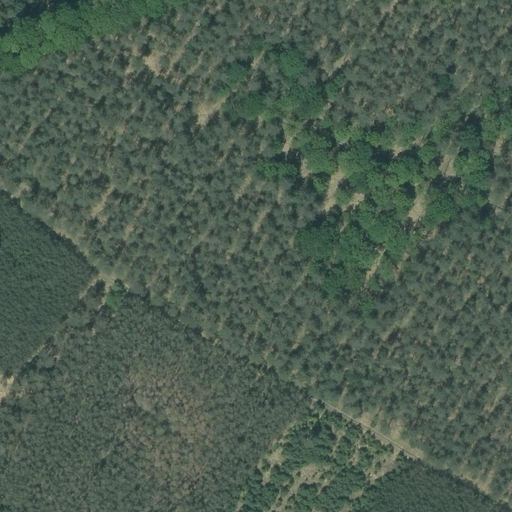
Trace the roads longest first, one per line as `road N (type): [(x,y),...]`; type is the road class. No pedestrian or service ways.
road 1 (track): [(0,190),(180,315),(511,511)]
road 2 (track): [(0,52),(110,0)]
